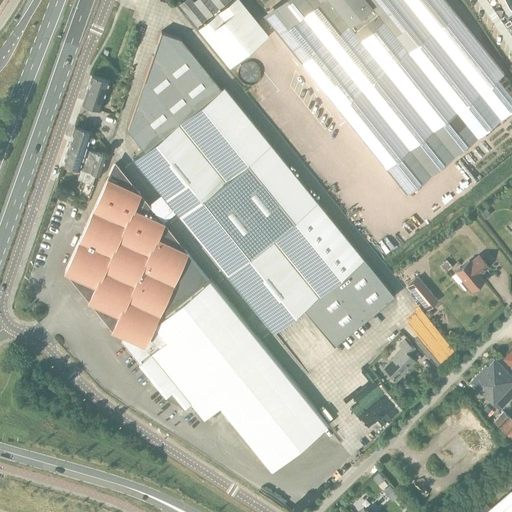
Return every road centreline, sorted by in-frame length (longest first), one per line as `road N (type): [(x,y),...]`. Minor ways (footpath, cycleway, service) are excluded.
road 1 (tertiary): [(7,324),(4,291),(108,0)]
road 2 (tertiary): [(266,511),(108,409),(48,350),(7,324)]
road 3 (unclassified): [(318,511),(511,317)]
road 4 (primary): [(0,244),(86,0)]
road 5 (secondary): [(180,511),(113,482),(0,450)]
road 6 (primary): [(57,0),(0,148)]
